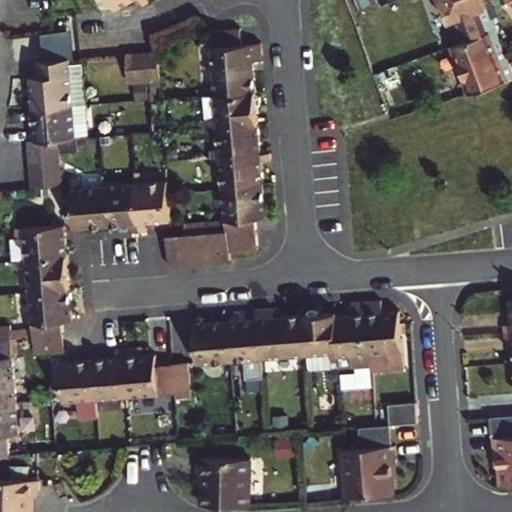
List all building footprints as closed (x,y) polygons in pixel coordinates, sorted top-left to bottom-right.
[(150,0),(112,0),(118,9),(134,0),(140,0),(143,4),(150,0)] [(486,5),(484,0),(439,0),(447,20),(452,18),(479,7),(486,5)] [(487,29),(479,7),(452,18),(460,40),(487,29)] [(213,45),(242,43),(241,27),(212,29),(213,45)] [(487,29),(460,40),(454,42),(472,90),(500,79),(505,77),(487,29)] [(259,42),(242,43),(213,45),(217,94),(257,91),(254,50),(261,49),(261,46),(259,42)] [(160,80),(158,52),(141,53),(143,81),(151,81),(160,80)] [(143,81),(141,53),(126,54),(128,83),(143,81)] [(74,104),(71,57),(41,59),(42,74),(31,75),(34,107),(74,104)] [(209,117),(210,125),(219,125),(259,122),(258,108),(261,105),(261,98),(257,95),(257,91),(217,94),(218,116),(209,117)] [(30,155),(59,153),(58,137),(76,136),(74,104),(34,107),(36,138),(28,139),(30,155)] [(211,147),(211,155),(220,155),(261,152),(259,122),(219,125),(220,147),(211,147)] [(261,152),(220,155),(222,186),(263,184),(261,161),(270,161),(269,152),(261,152)] [(59,153),(30,155),(31,170),(60,167),(59,153)] [(60,167),(31,170),(32,185),(61,183),(60,167)] [(78,185),(77,174),(70,175),(73,214),(74,225),(105,223),(103,183),(78,185)] [(167,189),(167,179),(134,181),(138,229),(145,229),(144,220),(169,219),(167,189)] [(138,229),(134,181),(103,183),(105,223),(130,221),(130,230),(138,229)] [(265,217),(263,184),(222,186),(225,229),(225,234),(255,232),(254,218),(265,217)] [(15,224),(16,233),(9,234),(11,258),(17,258),(26,257),(67,254),(64,220),(15,224)] [(225,234),(225,229),(209,230),(211,262),(227,261),(226,251),(225,234)] [(209,230),(194,231),(195,246),(196,263),(211,262),(209,230)] [(170,233),(164,234),(165,248),(195,246),(194,231),(170,233)] [(255,232),(225,234),(226,251),(256,248),(255,232)] [(195,246),(165,248),(166,266),(196,263),(195,246)] [(17,258),(17,268),(26,267),(27,289),(69,286),(67,254),(26,257),(17,258)] [(72,319),(69,286),(27,289),(31,336),(63,334),(62,320),(72,319)] [(502,332),(511,331),(511,297),(509,298),(511,324),(501,325),(502,332)] [(349,354),(350,367),(369,366),(364,301),(348,303),(349,315),(334,316),(337,355),(349,354)] [(379,313),(378,301),(364,301),(369,366),(390,364),(389,352),(401,351),(398,311),(379,313)] [(259,358),(305,354),(302,315),(271,317),(271,308),(255,309),(256,318),(259,358)] [(307,310),(304,315),(302,315),(305,354),(306,369),(331,367),(330,362),(338,361),(337,355),(334,316),(334,312),(316,313),(312,309),(307,310)] [(259,358),(256,318),(225,320),(228,360),(250,358),(250,368),(260,368),(259,358)] [(228,360),(225,320),(192,323),(195,363),(228,360)] [(8,324),(0,324),(0,338),(9,338),(8,324)] [(511,341),(511,331),(502,332),(503,340),(511,339),(511,341)] [(63,334),(31,336),(32,352),(48,351),(64,350),(63,334)] [(0,354),(10,354),(9,338),(0,338),(0,354)] [(113,349),(113,356),(90,358),(94,400),(125,398),(121,356),(121,348),(113,349)] [(0,401),(14,400),(10,354),(0,354),(0,401)] [(125,398),(173,395),(170,364),(155,365),(154,354),(121,356),(125,398)] [(94,400),(90,358),(58,360),(61,402),(94,400)] [(190,394),(187,363),(170,364),(173,395),(190,394)] [(0,435),(17,434),(14,400),(0,401),(0,435)] [(416,421),(415,400),(387,402),(389,423),(416,421)] [(511,413),(487,415),(490,454),(496,454),(497,466),(499,482),(511,481),(511,413)] [(343,495),(391,491),(390,475),(388,462),(395,462),(394,443),(391,444),(389,423),(374,424),(358,425),(360,447),(340,449),(343,495)] [(183,459),(189,460),(188,493),(236,495),(239,447),(184,445),(183,459)] [(396,474),(395,462),(388,462),(390,475),(396,474)] [(36,474),(0,473),(0,511),(29,511),(30,498),(30,490),(35,490),(36,474)]
